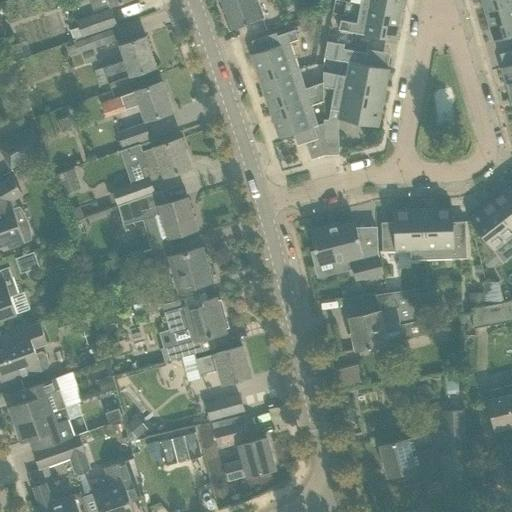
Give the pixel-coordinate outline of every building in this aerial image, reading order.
[(89,0),(93,12),(110,5),(125,0),(89,0)] [(218,0),(229,29),(263,17),(256,0),(218,0)] [(360,0),(360,4),(400,11),(401,0),(360,0)] [(511,0),(481,0),(485,13),(511,5),(511,0)] [(400,11),(360,4),(356,23),(340,20),(338,29),(394,40),(400,11)] [(511,5),(485,13),(493,41),(511,35),(511,5)] [(76,27),(79,34),(115,21),(111,9),(74,21),(76,27)] [(76,27),(70,29),(73,37),(79,35),(79,34),(76,27)] [(74,43),(78,53),(116,39),(112,29),(74,43)] [(251,55),(260,83),(298,70),(289,42),(297,40),(294,30),(277,36),(280,45),(251,55)] [(119,45),(124,60),(103,67),(109,83),(129,75),(130,76),(156,66),(146,36),(119,45)] [(323,57),(335,60),(338,43),(326,41),(323,57)] [(322,83),(323,86),(334,88),(383,98),(389,68),(364,64),(366,53),(342,48),(339,60),(349,62),(346,76),(322,72),(322,83)] [(92,50),(83,53),(86,62),(95,58),(92,50)] [(511,63),(501,67),(510,96),(511,95),(511,63)] [(103,67),(94,71),(99,86),(109,83),(103,67)] [(260,83),(269,110),(323,92),(323,86),(322,83),(305,89),(298,70),(260,83)] [(135,91),(120,96),(100,103),(105,117),(125,109),(140,104),(145,120),(171,111),(161,82),(135,91)] [(383,98),(334,88),(330,109),(339,111),(338,119),(377,127),(383,98)] [(323,92),(269,110),(279,138),(293,134),(297,146),(317,139),(313,127),(317,126),(311,106),(323,101),(323,92)] [(323,119),(324,136),(334,136),(333,119),(323,119)] [(118,132),(123,147),(149,138),(144,123),(118,132)] [(0,145),(0,150),(11,168),(45,149),(31,127),(0,145)] [(112,190),(117,205),(154,192),(150,180),(190,167),(181,138),(154,147),(140,152),(145,166),(142,167),(146,178),(112,190)] [(74,168),(57,174),(60,184),(77,177),(74,168)] [(0,246),(2,246),(3,249),(24,242),(24,240),(29,238),(29,233),(27,227),(24,223),(18,225),(10,201),(22,194),(12,177),(0,184),(0,246)] [(511,184),(491,201),(511,227),(511,184)] [(154,192),(117,205),(123,225),(162,214),(168,236),(195,228),(187,197),(165,203),(161,190),(154,192)] [(511,235),(511,227),(491,201),(468,219),(493,250),(511,235)] [(452,208),(422,209),(424,259),(466,257),(465,221),(453,222),(452,208)] [(424,259),(422,209),(393,210),(393,222),(381,222),(382,251),(410,250),(410,259),(424,259)] [(311,252),(315,266),(333,261),(334,264),(350,260),(355,280),(383,273),(377,246),(362,250),(354,222),(339,226),(339,223),(309,231),(315,251),(311,252)] [(153,249),(142,252),(148,273),(157,270),(164,293),(180,289),(191,286),(210,280),(201,247),(175,255),(172,243),(153,249)] [(15,257),(20,272),(39,266),(34,251),(15,257)] [(10,296),(18,294),(9,266),(0,269),(0,318),(3,318),(16,313),(10,296)] [(399,324),(424,318),(422,309),(442,304),(438,288),(418,293),(417,288),(391,292),(395,307),(379,311),(378,310),(350,318),(354,334),(352,334),(356,349),(367,346),(368,348),(371,347),(371,345),(386,341),(386,340),(402,336),(399,324)] [(482,292),(468,292),(468,305),(482,305),(482,292)] [(169,330),(190,323),(195,339),(225,331),(224,328),(228,327),(225,314),(220,315),(217,303),(209,305),(207,297),(163,310),(169,330)] [(511,300),(472,308),(472,328),(511,320),(511,300)] [(83,308),(72,312),(78,329),(89,326),(83,308)] [(117,319),(99,324),(102,334),(112,331),(111,324),(118,322),(117,319)] [(0,349),(0,378),(1,381),(17,375),(19,379),(42,370),(42,369),(46,368),(48,363),(45,354),(41,352),(36,353),(34,348),(47,344),(39,321),(0,335),(0,339),(3,348),(0,349)] [(191,339),(160,348),(164,361),(167,360),(195,352),(191,339)] [(215,354),(195,359),(200,375),(219,369),(223,384),(250,376),(242,346),(214,353),(215,354)] [(10,406),(16,424),(66,406),(56,377),(13,392),(17,403),(10,406)] [(110,377),(98,382),(101,392),(114,388),(110,377)] [(511,383),(486,390),(489,400),(495,428),(511,423),(511,383)] [(206,404),(210,419),(243,410),(239,395),(206,404)] [(351,396),(340,398),(341,404),(353,402),(351,396)] [(66,406),(16,424),(17,426),(14,427),(17,437),(20,436),(22,442),(54,431),(57,438),(72,432),(67,419),(70,418),(66,406)] [(105,413),(109,423),(122,419),(119,408),(105,413)] [(443,410),(444,452),(465,451),(464,410),(443,410)] [(147,429),(137,418),(127,426),(136,438),(147,429)] [(213,429),(217,444),(250,436),(246,421),(213,429)] [(91,468),(79,434),(62,440),(69,458),(74,473),(91,468)] [(243,459),(224,464),(228,480),(274,468),(266,437),(247,442),(239,444),(243,459)] [(408,438),(379,445),(387,476),(409,471),(412,483),(425,480),(425,482),(443,478),(435,445),(411,451),(408,438)] [(69,458),(62,440),(32,450),(38,469),(69,458)] [(110,485),(93,491),(98,506),(100,511),(134,511),(130,501),(141,497),(127,459),(104,467),(110,485)] [(32,487),(39,506),(34,508),(35,511),(79,511),(73,494),(52,501),(45,482),(32,487)]
